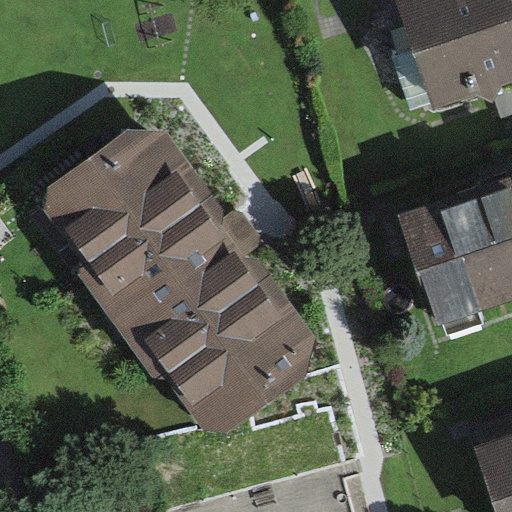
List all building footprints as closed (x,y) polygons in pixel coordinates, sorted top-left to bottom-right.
[(511,92),(511,12),(508,0),(390,0),(430,120),(511,92)] [(198,431),(328,339),(252,232),(166,112),(36,205),(198,431)] [(436,337),(511,312),(511,184),(399,220),(436,337)] [(493,511),(511,511),(511,444),(474,458),(493,511)] [(359,511),(345,456),(147,506),(148,511),(359,511)]
